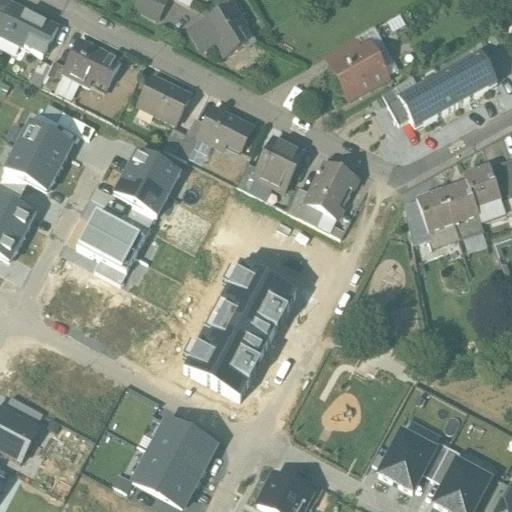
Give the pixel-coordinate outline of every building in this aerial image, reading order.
[(140,0),(135,11),(156,22),(167,0),(140,0)] [(168,0),(189,10),(194,0),(168,0)] [(0,36),(13,10),(0,3),(0,36)] [(57,32),(13,10),(0,36),(0,40),(42,62),(57,32)] [(232,10),(190,36),(198,49),(199,50),(202,52),(205,52),(208,51),(215,48),(223,62),(241,51),(232,37),(244,30),(232,10)] [(354,43),(324,60),(329,70),(359,53),(354,43)] [(103,60),(79,48),(66,72),(63,78),(88,91),(92,84),(107,92),(120,66),(104,58),(103,60)] [(359,53),(329,70),(347,103),(386,81),(379,69),(374,72),(362,51),(359,53)] [(438,80),(455,111),(497,88),(480,57),(438,80)] [(128,67),(125,76),(136,81),(142,68),(133,64),(132,68),(128,67)] [(51,71),(39,65),(29,85),(41,91),(43,87),(51,71)] [(43,87),(56,93),(63,78),(66,72),(53,66),(51,71),(43,87)] [(455,111),(438,80),(397,103),(409,124),(414,134),(455,111)] [(190,101),(151,82),(137,111),(175,130),(190,101)] [(398,130),(409,124),(397,103),(392,93),(381,98),(398,130)] [(253,132),(213,112),(204,131),(198,142),(223,154),(225,149),(241,157),(253,132)] [(186,140),(183,146),(194,151),(198,142),(204,131),(194,125),(186,140)] [(73,149),(30,127),(17,151),(59,174),(73,149)] [(186,140),(174,134),(163,154),(176,161),(183,146),(186,140)] [(303,157),(274,143),(258,173),(254,182),(283,197),(303,157)] [(59,174),(17,151),(4,176),(46,199),(59,174)] [(180,178),(137,155),(125,177),(168,200),(180,178)] [(511,189),(511,167),(511,166),(500,169),(508,192),(511,189)] [(258,173),(248,168),(236,191),(247,197),(254,182),(258,173)] [(508,192),(500,169),(490,173),(501,205),(511,202),(508,192)] [(356,186),(323,170),(309,198),(304,209),(305,210),(337,226),(356,186)] [(490,172),(463,181),(466,189),(476,216),(502,207),(501,205),(490,173),(490,172)] [(168,200),(125,177),(113,200),(132,211),(154,222),(156,223),(168,200)] [(466,189),(442,197),(453,230),(458,243),(482,235),(476,216),(466,189)] [(298,193),(287,217),(299,223),(305,210),(304,209),(309,198),(298,193)] [(442,197),(416,206),(417,209),(424,227),(409,232),(412,250),(429,244),(428,239),(453,230),(442,197)] [(35,220),(0,200),(0,232),(22,244),(35,220)] [(417,209),(405,214),(409,232),(424,227),(417,209)] [(154,222),(132,211),(127,221),(148,232),(154,222)] [(95,218),(85,235),(135,262),(145,244),(118,230),(95,218)] [(123,219),(118,230),(145,244),(150,233),(148,232),(127,221),(123,219)] [(22,244),(0,232),(0,264),(8,269),(22,244)] [(135,262),(85,235),(76,253),(99,265),(126,279),(135,262)] [(126,279),(99,265),(93,276),(120,290),(126,279)] [(295,299),(239,269),(219,308),(224,311),(209,339),(204,336),(183,375),(239,405),(248,389),(259,368),(275,336),(276,337),(287,316),(287,315),(295,299)] [(478,343),(469,347),(472,356),(481,353),(478,343)] [(494,355),(474,362),(477,372),(497,364),(494,355)] [(11,401),(3,415),(35,432),(42,418),(11,401)] [(3,415),(0,413),(0,456),(20,467),(38,434),(35,432),(3,415)] [(215,451),(166,424),(149,456),(198,482),(215,451)] [(421,478),(434,454),(401,437),(378,479),(392,486),(393,483),(399,487),(398,489),(412,496),(421,478)] [(421,478),(431,484),(448,452),(438,447),(434,454),(421,478)] [(455,466),(459,458),(448,452),(431,484),(443,490),(455,466)] [(182,511),(198,482),(149,456),(132,488),(176,511),(182,511)] [(473,511),(489,483),(455,466),(443,490),(433,508),(441,511),(473,511)] [(291,476),(285,487),(317,503),(323,492),(291,476)] [(285,487),(273,480),(257,510),(261,511),(305,511),(312,501),(285,487)] [(501,487),(487,511),(500,511),(511,492),(501,487)] [(511,511),(511,492),(500,511),(511,511)] [(312,511),(317,504),(312,501),(305,511),(312,511)]
